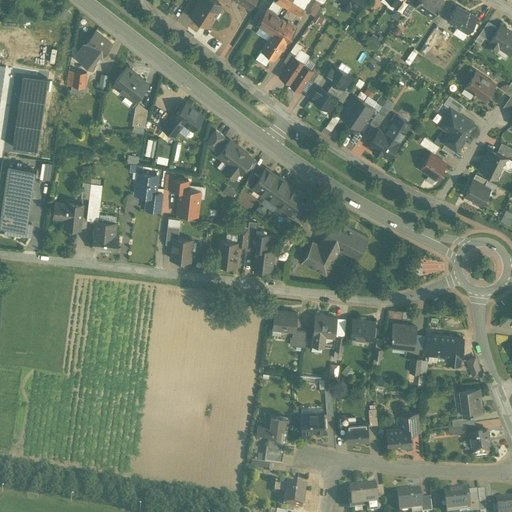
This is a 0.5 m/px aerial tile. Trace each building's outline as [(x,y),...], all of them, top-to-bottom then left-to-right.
[(221,5),(213,0),(199,0),(190,15),(207,26),(210,26),(214,19),(213,17),(221,5)] [(235,0),(249,8),(254,0),(235,0)] [(289,0),(276,0),(275,2),(273,0),(268,8),(282,17),(287,9),(292,1),(289,0)] [(307,3),(302,0),(292,0),(292,1),(304,9),(307,3)] [(360,0),(340,0),(341,1),(340,3),(347,8),(349,5),(354,9),(360,0)] [(399,0),(397,3),(393,8),(401,13),(409,0),(399,0)] [(417,0),(415,4),(415,5),(416,4),(433,15),(432,16),(433,16),(436,11),(437,11),(443,1),(441,0),(417,0)] [(304,9),(292,1),(287,9),(299,16),(304,9)] [(468,13),(456,6),(447,21),(467,33),(476,17),(468,12),(468,13)] [(65,8),(58,16),(64,21),(71,13),(65,8)] [(268,8),(267,8),(257,24),(271,33),(282,17),(268,8)] [(299,16),(287,9),(282,17),(296,26),(301,18),(299,17),(299,16)] [(282,17),(271,33),(276,36),(274,39),(276,40),(273,44),(267,40),(260,50),(275,59),(277,55),(279,51),(280,52),(286,42),(296,26),(282,17)] [(487,21),(478,34),(489,41),(490,41),(489,40),(497,28),(487,21)] [(511,33),(499,25),(497,28),(489,40),(490,41),(489,41),(485,47),(494,53),(494,52),(493,52),(497,46),(509,54),(509,53),(511,48),(511,34),(511,33)] [(111,44),(94,31),(75,57),(90,68),(99,56),(101,57),(111,44)] [(455,50),(430,33),(418,51),(443,68),(455,50)] [(366,44),(376,49),(381,40),(372,34),(366,44)] [(78,38),(74,45),(78,48),(82,41),(78,38)] [(290,50),(283,61),(288,64),(293,57),(294,57),(296,54),(290,50)] [(288,64),(280,76),(283,78),(286,77),(287,80),(286,81),(289,83),(302,64),(303,64),(303,63),(294,57),(293,57),(288,64)] [(302,64),(289,83),(289,84),(292,86),(293,85),(295,85),(296,87),(299,90),(307,78),(312,71),(312,70),(303,64),(302,64)] [(332,64),(324,75),(343,88),(351,76),(332,64)] [(125,67),(113,84),(133,100),(140,90),(144,84),(145,84),(146,83),(125,67)] [(319,71),(314,67),(312,70),(312,71),(307,78),(312,82),(319,71)] [(86,72),(73,71),(71,85),(71,86),(84,87),(86,72)] [(504,91),(475,71),(464,87),(465,87),(465,86),(473,91),(472,93),(473,94),(474,93),(483,100),(484,99),(483,99),(493,84),(503,92),(504,91)] [(47,78),(23,74),(12,147),(36,150),(47,78)] [(107,76),(101,75),(99,87),(105,88),(107,76)] [(504,91),(503,92),(509,96),(511,91),(511,79),(504,91)] [(318,86),(310,97),(328,109),(336,98),(318,86)] [(353,94),(348,102),(347,102),(344,107),(344,108),(340,115),(349,122),(363,101),(353,94)] [(511,94),(502,107),(511,111),(511,94)] [(463,106),(448,96),(443,104),(449,108),(449,107),(458,113),(463,106)] [(393,102),(387,98),(382,105),(388,109),(393,102)] [(363,101),(349,122),(359,128),(363,122),(365,121),(368,116),(368,115),(373,108),(363,101)] [(147,110),(138,102),(135,106),(132,125),(144,127),(147,110)] [(203,116),(185,102),(175,116),(174,117),(183,123),(192,130),(203,116)] [(382,105),(369,124),(376,128),(388,109),(382,105)] [(458,113),(449,107),(449,108),(438,124),(448,131),(441,141),(445,143),(455,150),(456,151),(474,124),(458,113)] [(171,113),(159,127),(174,138),(180,131),(178,130),(183,123),(174,117),(175,116),(171,113)] [(396,115),(384,133),(397,141),(409,123),(396,115)] [(332,117),(326,126),(330,130),(337,120),(332,117)] [(215,129),(206,141),(205,144),(213,151),(224,137),(215,129)] [(384,133),(378,129),(368,144),(374,148),(373,150),(379,155),(381,153),(388,157),(398,142),(397,141),(384,133)] [(356,132),(349,142),(354,145),(360,136),(356,132)] [(439,146),(424,136),(419,143),(434,153),(439,146)] [(148,140),(145,155),(156,157),(155,163),(168,164),(171,143),(148,140)] [(251,157),(229,140),(217,155),(223,160),(230,165),(224,172),(233,179),(239,172),(244,167),(251,158),(251,157)] [(455,150),(445,143),(441,148),(451,155),(455,150)] [(511,156),(511,148),(501,143),(497,149),(511,156)] [(511,159),(489,148),(478,169),(497,179),(498,178),(495,176),(500,166),(509,170),(511,169),(511,167),(511,159)] [(445,164),(430,153),(420,168),(435,179),(445,164)] [(251,158),(244,167),(251,171),(256,161),(251,157),(251,158)] [(223,160),(222,162),(218,167),(224,172),(230,165),(223,160)] [(34,169),(8,165),(0,216),(0,226),(5,227),(24,230),(25,223),(34,169)] [(290,185),(277,176),(277,177),(265,168),(259,176),(252,187),(265,196),(277,204),(276,204),(289,213),(298,200),(302,194),(290,186),(290,185)] [(259,176),(251,171),(244,184),(251,189),(252,187),(259,176)] [(157,175),(137,172),(136,180),(134,179),(133,186),(136,186),(135,194),(147,195),(154,196),(155,192),(157,175)] [(486,180),(475,174),(472,180),(483,186),(486,180)] [(188,180),(170,178),(169,190),(179,191),(179,189),(187,190),(188,180)] [(472,180),(471,180),(464,195),(482,204),(489,189),(483,186),(472,180)] [(90,183),(82,182),(80,198),(88,199),(90,183)] [(99,184),(90,183),(88,199),(86,220),(87,217),(95,218),(95,221),(99,184)] [(234,193),(226,187),(222,192),(230,198),(234,193)] [(187,190),(179,189),(179,191),(176,213),(196,215),(199,191),(187,190)] [(154,196),(147,195),(145,209),(160,211),(163,193),(155,192),(154,196)] [(305,205),(298,200),(289,213),(288,214),(302,225),(309,211),(303,207),(305,205)] [(82,204),(66,202),(66,204),(54,202),(53,217),(65,218),(64,226),(79,227),(82,204)] [(511,213),(504,209),(499,220),(508,224),(511,215),(511,213)] [(319,244),(312,241),(301,262),(325,275),(339,249),(357,258),(368,237),(332,219),(321,240),(319,244)] [(95,221),(93,232),(93,233),(91,249),(116,252),(116,251),(112,251),(112,245),(116,245),(117,235),(113,235),(114,223),(95,221)] [(257,222),(248,221),(247,229),(245,246),(244,250),(250,250),(253,232),(255,233),(257,222)] [(25,223),(24,230),(5,227),(4,232),(30,236),(32,224),(25,223)] [(179,227),(167,225),(166,233),(178,234),(179,227)] [(247,229),(238,228),(237,243),(237,245),(245,246),(247,229)] [(255,233),(253,232),(250,250),(253,251),(252,256),(253,257),(254,258),(254,261),(253,260),(252,261),(252,268),(270,270),(271,262),(272,261),(273,253),(272,252),(272,250),(265,249),(267,234),(255,233)] [(272,235),(267,234),(265,249),(272,250),(275,247),(276,247),(277,238),(272,235)] [(191,239),(172,237),(170,258),(189,260),(191,239)] [(237,243),(219,241),(218,248),(216,250),(216,254),(217,256),(216,263),(234,266),(237,245),(237,243)] [(296,312),(274,310),(272,328),(294,331),(296,312)] [(336,317),(315,315),(312,344),(333,346),(336,317)] [(366,320),(359,319),(358,320),(352,319),(350,337),(351,337),(363,338),(372,339),(374,322),(366,321),(366,320)] [(415,327),(402,326),(402,325),(392,324),(391,336),(390,345),(391,345),(391,343),(404,344),(404,347),(413,348),(416,326),(415,326),(415,327)] [(306,332),(297,331),(296,346),(304,347),(306,332)] [(462,338),(430,335),(428,354),(437,355),(448,356),(447,363),(460,364),(462,338)] [(343,337),(337,336),(335,350),(342,351),(343,337)] [(381,349),(374,348),(373,358),(380,359),(381,349)] [(420,359),(411,358),(409,372),(418,374),(420,359)] [(474,358),(467,361),(473,377),(480,374),(474,358)] [(378,384),(386,385),(387,375),(379,374),(378,384)] [(330,380),(323,379),(325,399),(332,399),(330,380)] [(478,388),(460,390),(460,391),(461,391),(464,414),(463,414),(481,412),(480,403),(479,403),(477,389),(478,389),(478,388)] [(332,399),(325,399),(326,415),(333,415),(332,399)] [(375,409),(368,409),(369,425),(377,424),(375,409)] [(419,412),(400,413),(401,428),(386,429),(387,447),(411,446),(410,431),(420,431),(419,412)] [(323,413),(300,414),(301,433),(324,431),(323,413)] [(278,416),(270,415),(269,426),(257,425),(256,434),(268,436),(267,441),(273,442),(273,448),(280,449),(279,458),(283,458),(287,429),(283,429),(285,417),(284,417),(284,418),(278,417),(278,416)] [(473,416),(457,418),(458,425),(474,423),(473,416)] [(367,422),(345,424),(346,442),(368,440),(367,422)] [(458,425),(448,426),(449,435),(468,432),(468,431),(475,431),(474,423),(458,425)] [(475,431),(468,431),(468,432),(472,456),(489,454),(486,429),(475,431)] [(279,458),(265,456),(264,463),(269,464),(282,465),(283,458),(279,458)] [(282,465),(269,464),(269,469),(268,471),(284,473),(285,466),(282,465)] [(304,487),(275,483),(274,492),(287,493),(285,506),(302,508),(304,487)] [(375,485),(360,487),(350,488),(349,488),(350,496),(351,506),(367,504),(367,511),(366,511),(367,511),(377,511),(376,503),(377,503),(375,487),(375,485)] [(382,486),(375,487),(377,503),(384,502),(382,486)] [(466,490),(452,492),(452,491),(443,492),(445,511),(458,511),(458,509),(468,508),(468,509),(469,509),(468,503),(467,491),(467,489),(466,489),(466,490)] [(484,489),(477,490),(478,502),(479,505),(486,504),(484,489)] [(412,491),(397,493),(396,493),(399,511),(421,509),(420,499),(419,490),(412,491)] [(477,490),(467,491),(468,503),(478,502),(477,490)] [(430,498),(420,499),(421,509),(420,511),(431,511),(432,511),(430,498)] [(511,511),(511,498),(496,501),(496,511),(511,511)] [(478,502),(468,503),(469,509),(469,511),(473,511),(479,511),(479,505),(478,502)]
